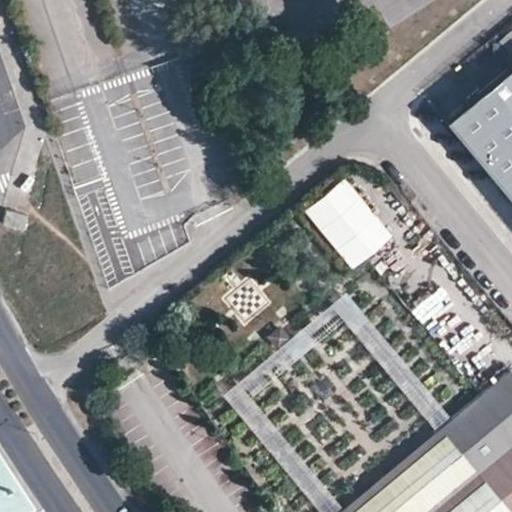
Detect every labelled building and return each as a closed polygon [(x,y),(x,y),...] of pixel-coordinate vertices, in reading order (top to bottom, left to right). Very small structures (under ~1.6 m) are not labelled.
[(511,59),(466,97),(461,136),(511,198),(511,59)] [(461,136),(466,97),(444,116),(461,136)] [(354,263),(392,228),(339,171),(301,205),(354,263)] [(28,214),(7,209),(4,223),(25,228),(28,214)] [(330,297),(349,325),(365,313),(345,286),(330,297)] [(511,396),(511,368),(507,362),(448,410),(468,433),(511,396)] [(487,456),(511,486),(511,396),(468,433),(487,456)] [(371,511),(468,433),(448,410),(324,511),(371,511)] [(468,433),(371,511),(418,511),(487,456),(468,433)] [(511,511),(511,486),(487,456),(418,511),(511,511)]
